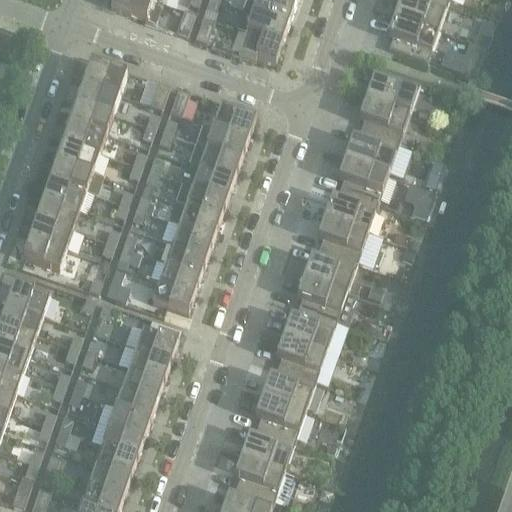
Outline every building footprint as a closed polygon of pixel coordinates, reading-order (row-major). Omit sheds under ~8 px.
[(163,8),(154,5),(139,0),(115,0),(111,13),(146,25),(145,28),(155,32),(163,8)] [(203,0),(201,0),(192,0),(189,10),(199,13),(203,0)] [(297,11),(263,0),(259,0),(253,18),(290,31),(297,11)] [(300,0),(263,0),(297,11),(300,0)] [(449,8),(427,0),(408,0),(407,4),(402,2),(395,22),(439,37),(449,8)] [(220,6),(211,3),(206,16),(216,19),(220,6)] [(290,31),(253,18),(244,15),(238,34),(247,37),(283,50),(290,31)] [(185,16),(177,39),(188,43),(196,20),(185,16)] [(196,46),(208,50),(216,26),(204,22),(196,46)] [(439,37),(395,22),(388,42),(393,44),(389,54),(428,68),(439,37)] [(283,50),(247,37),(239,61),(256,67),(257,64),(276,70),(283,50)] [(91,69),(85,88),(121,101),(128,81),(91,69)] [(382,76),(378,87),(373,85),(366,105),(410,121),(421,90),(382,76)] [(121,101),(85,88),(78,108),(114,120),(121,101)] [(171,93),(159,89),(151,112),(163,116),(171,93)] [(179,95),(170,119),(182,123),(190,99),(179,95)] [(410,121),(366,105),(359,126),(364,127),(361,137),(400,150),(410,121)] [(114,120),(78,108),(71,127),(107,140),(114,120)] [(239,116),(221,110),(213,134),(250,146),(257,126),(238,120),(239,116)] [(151,119),(147,132),(156,136),(161,123),(151,119)] [(178,128),(168,125),(164,138),(173,141),(178,128)] [(107,140),(71,127),(64,146),(100,159),(107,140)] [(250,146),(213,134),(204,130),(197,150),(243,166),(250,146)] [(156,136),(147,132),(142,145),(152,148),(156,136)] [(400,150),(361,137),(357,146),(353,145),(346,165),(389,180),(400,150)] [(173,141),(164,138),(159,151),(169,154),(173,141)] [(100,159),(64,146),(57,166),(94,179),(100,159)] [(236,185),(243,166),(197,150),(190,169),(200,172),(236,185)] [(138,158),(133,171),(143,174),(147,161),(138,158)] [(164,167),(155,164),(150,176),(160,180),(164,167)] [(389,180),(346,165),(339,185),(343,187),(340,196),(379,210),(389,180)] [(103,182),(94,179),(57,166),(51,185),(87,198),(96,201),(103,182)] [(143,174),(133,171),(129,183),(138,187),(143,174)] [(236,185),(200,172),(193,191),(229,204),(236,185)] [(160,180),(150,176),(146,189),(155,193),(160,180)] [(431,179),(426,191),(436,194),(440,182),(431,179)] [(87,198),(51,185),(44,205),(80,218),(87,198)] [(229,204),(193,191),(184,188),(177,207),(223,223),(229,204)] [(379,210),(340,196),(337,206),(332,204),(325,224),(368,240),(379,210)] [(124,197),(120,209),(129,213),(134,200),(124,197)] [(151,206),(141,202),(137,215),(146,218),(147,216),(151,206)] [(80,218),(44,205),(37,224),(73,237),(80,218)] [(151,206),(147,216),(152,218),(155,208),(151,206)] [(216,243),(223,223),(177,207),(170,227),(180,230),(216,243)] [(129,213),(120,209),(115,222),(125,225),(129,213)] [(146,218),(137,215),(132,228),(142,231),(146,218)] [(73,237),(37,224),(30,244),(67,257),(73,237)] [(368,240),(325,224),(318,245),(323,246),(319,256),(358,270),(368,240)] [(216,243),(180,230),(173,249),(209,262),(216,243)] [(111,235),(106,248),(116,251),(120,239),(111,235)] [(137,244),(128,241),(123,254),(133,257),(137,244)] [(67,257),(30,244),(24,263),(60,276),(67,257)] [(116,251),(106,248),(102,261),(111,264),(116,251)] [(209,262),(173,249),(166,268),(203,281),(209,262)] [(133,257),(123,254),(119,266),(129,270),(133,257)] [(358,270),(319,256),(316,266),(311,264),(304,284),(348,299),(358,270)] [(133,257),(129,270),(138,273),(142,261),(133,257)] [(203,281),(166,268),(157,265),(150,284),(160,288),(196,300),(203,281)] [(116,276),(111,290),(120,293),(125,279),(116,276)] [(89,297),(99,300),(103,288),(94,284),(89,297)] [(348,299),(304,284),(299,298),(297,304),(302,306),(299,315),(337,329),(348,299)] [(196,300),(160,288),(152,308),(189,321),(196,300)] [(14,290),(7,310),(44,323),(51,302),(14,290)] [(120,293),(111,290),(106,303),(116,306),(120,293)] [(120,293),(116,306),(125,309),(129,296),(120,293)] [(82,317),(92,321),(96,308),(87,304),(82,317)] [(7,310),(1,329),(37,342),(44,323),(7,310)] [(113,314),(104,310),(99,323),(109,326),(113,314)] [(337,329),(299,315),(295,325),(291,323),(284,343),(327,359),(337,329)] [(1,329),(0,331),(0,350),(30,361),(37,342),(1,329)] [(143,335),(136,355),(172,368),(180,348),(143,335)] [(74,341),(70,353),(79,357),(84,344),(74,341)] [(327,359),(284,343),(277,364),(281,365),(278,375),(317,389),(327,359)] [(101,350),(91,347),(87,360),(96,363),(101,350)] [(0,350),(0,372),(24,380),(30,361),(0,350)] [(79,357),(70,353),(65,366),(75,369),(79,357)] [(172,368),(136,355),(129,374),(166,387),(172,368)] [(96,363),(87,360),(82,372),(92,375),(96,363)] [(0,372),(0,393),(17,400),(24,380),(0,372)] [(166,387),(129,374),(123,394),(159,406),(166,387)] [(317,389),(278,375),(275,384),(270,383),(263,403),(306,418),(317,389)] [(61,379),(56,392),(66,395),(70,382),(61,379)] [(87,389),(78,385),(73,398),(83,401),(87,389)] [(66,395),(56,392),(52,404),(61,408),(66,395)] [(0,393),(0,415),(10,419),(17,400),(0,393)] [(159,406),(123,394),(116,413),(152,425),(159,406)] [(83,401),(73,398),(69,411),(78,414),(83,401)] [(306,418),(263,403),(256,423),(260,425),(257,434),(296,448),(306,418)] [(152,425),(116,413),(109,432),(146,445),(152,425)] [(10,419),(0,415),(0,437),(3,438),(10,419)] [(47,418),(43,431),(52,434),(57,421),(47,418)] [(74,427),(64,424),(60,437),(69,440),(74,427)] [(52,434),(43,431),(38,443),(48,447),(52,434)] [(146,445),(109,432),(103,451),(139,464),(146,445)] [(296,448),(257,434),(254,444),(249,442),(242,462),(285,478),(296,448)] [(69,440),(60,437),(55,449),(65,453),(69,440)] [(139,464),(103,451),(96,471),(132,483),(139,464)] [(34,456),(29,469),(39,472),(43,460),(34,456)] [(60,466),(51,462),(46,475),(56,478),(60,466)] [(285,478),(242,462),(235,483),(240,484),(236,494),(275,508),(285,478)] [(39,472),(29,469),(25,482),(35,485),(39,472)] [(132,483),(96,471),(89,490),(125,502),(132,483)] [(56,478),(46,475),(42,488),(51,491),(56,478)] [(25,511),(32,492),(20,488),(12,511),(14,511),(25,511)] [(122,511),(125,502),(89,490),(82,509),(90,511),(122,511)] [(46,511),(52,498),(40,494),(33,511),(46,511)] [(273,511),(275,508),(236,494),(233,503),(228,502),(224,511),(273,511)]
